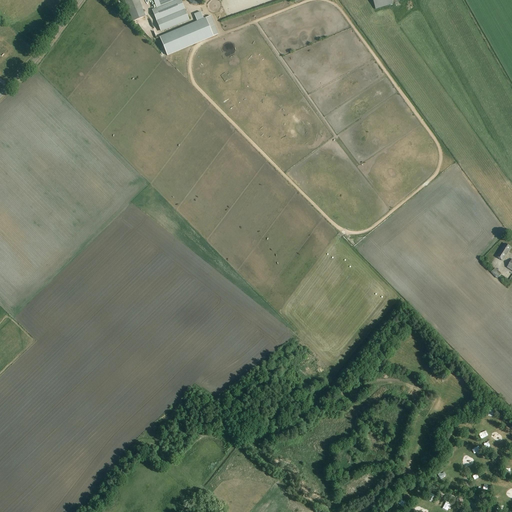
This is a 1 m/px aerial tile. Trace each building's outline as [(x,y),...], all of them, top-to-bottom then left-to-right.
[(124,0),(133,22),(145,16),(138,0),(124,0)] [(152,10),(161,32),(189,21),(180,0),(153,0),(156,8),(152,10)] [(372,0),(375,9),(393,4),(392,0),(372,0)] [(164,35),(160,37),(168,56),(172,54),(214,36),(206,18),(204,19),(197,21),(164,35)] [(502,261),(511,248),(504,244),(496,257),(502,261)] [(495,280),(497,278),(502,274),(496,268),(491,272),(495,277),(493,278),(495,280)]
